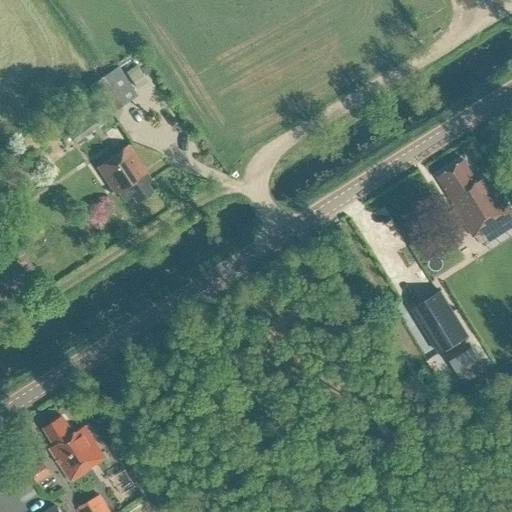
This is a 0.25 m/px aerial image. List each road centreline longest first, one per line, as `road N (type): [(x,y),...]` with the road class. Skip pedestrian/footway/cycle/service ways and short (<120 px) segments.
road 1 (tertiary): [(0,409),(279,235)]
road 2 (track): [(257,172),(267,154),(511,3)]
road 3 (track): [(256,190),(226,190),(0,333)]
road 4 (tertiary): [(279,235),(511,88)]
